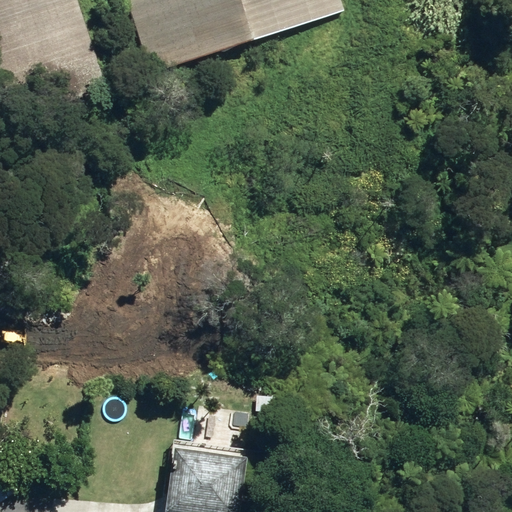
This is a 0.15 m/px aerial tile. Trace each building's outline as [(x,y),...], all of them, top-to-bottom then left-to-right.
[(0,0),(0,67),(20,124),(70,107),(75,121),(96,114),(91,99),(113,92),(81,0),(0,0)] [(130,0),(156,78),(350,14),(345,0),(130,0)] [(184,439),(206,441),(209,414),(187,411),(184,439)] [(208,435),(214,440),(221,437),(222,429),(216,424),(209,428),(208,435)] [(250,511),(258,463),(186,453),(176,511),(250,511)]
